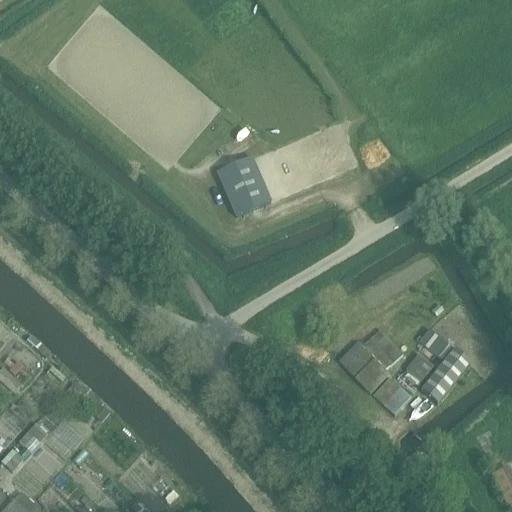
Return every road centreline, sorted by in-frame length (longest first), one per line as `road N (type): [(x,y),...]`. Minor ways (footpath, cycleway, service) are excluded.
road 1 (unclassified): [(511,149),(202,345)]
road 2 (unclassified): [(202,345),(114,286),(0,183)]
road 3 (unclassified): [(304,511),(202,345)]
